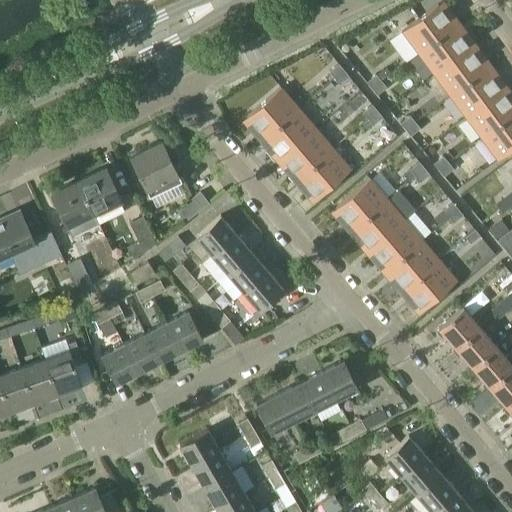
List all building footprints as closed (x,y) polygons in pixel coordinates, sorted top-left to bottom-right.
[(438,4),(402,31),(418,52),(454,25),(438,4)] [(454,25),(418,52),(434,74),(470,47),(454,25)] [(470,47),(434,74),(450,95),(486,68),(470,47)] [(338,64),(329,72),(334,78),(344,70),(338,64)] [(486,68),(450,95),(466,116),(502,90),(486,68)] [(344,70),(334,78),(339,84),(349,76),(344,70)] [(376,74),(366,82),(371,88),(381,80),(376,74)] [(381,80),(371,88),(377,95),(386,87),(381,80)] [(281,87),(247,116),(264,137),(298,108),(281,87)] [(511,103),(502,90),(466,116),(482,138),(511,115),(511,103)] [(372,104),(362,112),(367,119),(377,111),(372,104)] [(298,108),(264,137),(281,157),(316,128),(298,108)] [(377,111),(367,119),(373,125),(382,117),(377,111)] [(409,115),(400,123),(405,129),(415,121),(409,115)] [(511,115),(482,138),(497,159),(511,148),(511,115)] [(415,121),(405,129),(410,136),(420,128),(415,121)] [(316,128),(281,157),(299,178),(333,148),(316,128)] [(160,140),(130,156),(148,191),(151,197),(181,181),(178,175),(160,140)] [(333,148),(299,178),(316,198),(350,169),(333,148)] [(443,156),(433,163),(438,170),(448,162),(443,156)] [(419,162),(409,169),(414,176),(424,168),(419,162)] [(448,162),(438,170),(443,176),(453,168),(448,162)] [(104,167),(78,180),(93,212),(120,199),(104,167)] [(424,168),(414,176),(420,182),(429,174),(424,168)] [(370,178),(335,208),(353,228),(387,199),(370,178)] [(51,194),(66,225),(72,237),(98,224),(93,212),(78,180),(51,194)] [(176,209),(185,221),(209,202),(200,191),(176,209)] [(502,213),(511,205),(511,202),(507,195),(496,204),(502,213)] [(387,199),(353,228),(370,248),(404,219),(387,199)] [(452,202),(443,210),(448,217),(458,209),(453,203),(452,202)] [(458,209),(448,217),(453,223),(463,215),(458,209)] [(61,252),(50,230),(32,239),(18,210),(0,219),(0,255),(9,251),(20,273),(61,252)] [(220,214),(195,235),(212,254),(236,233),(220,214)] [(127,246),(134,258),(156,242),(143,215),(129,221),(138,240),(127,246)] [(404,219),(370,248),(388,269),(422,239),(404,219)] [(496,238),(509,230),(502,219),(489,227),(496,238)] [(474,229),(465,237),(470,243),(480,236),(474,229)] [(251,252),(236,233),(212,254),(227,272),(251,252)] [(165,261),(186,244),(178,235),(157,251),(165,261)] [(422,239),(388,269),(405,289),(439,260),(422,239)] [(267,270),(251,252),(227,272),(243,291),(267,270)] [(66,264),(79,291),(92,284),(79,257),(66,264)] [(155,272),(148,260),(127,272),(134,284),(155,272)] [(439,260),(405,289),(422,309),(456,280),(439,260)] [(190,272),(182,263),(172,270),(181,280),(190,272)] [(283,289),(267,270),(243,291),(259,310),(283,289)] [(199,283),(190,272),(181,280),(190,290),(199,283)] [(159,280),(148,285),(153,295),(164,289),(159,280)] [(135,292),(140,301),(153,295),(148,285),(135,292)] [(511,291),(501,300),(509,309),(511,306),(511,291)] [(212,298),(203,306),(212,316),(221,309),(212,298)] [(498,318),(509,309),(501,300),(491,309),(498,318)] [(116,301),(105,307),(110,317),(121,311),(116,301)] [(461,306),(437,327),(454,347),(479,326),(461,306)] [(92,314),(97,323),(110,317),(105,307),(92,314)] [(59,318),(55,309),(30,318),(33,327),(59,318)] [(203,337),(188,309),(166,321),(181,349),(203,337)] [(230,319),(221,309),(212,316),(221,327),(230,319)] [(33,327),(30,318),(6,327),(9,335),(33,327)] [(166,321),(145,332),(159,360),(181,349),(166,321)] [(454,347),(471,366),(495,345),(479,326),(454,347)] [(6,327),(0,328),(0,338),(9,335),(6,327)] [(159,360),(145,332),(123,343),(138,371),(159,360)] [(69,349),(44,358),(57,392),(81,384),(74,364),(82,361),(75,340),(67,343),(69,349)] [(101,354),(116,382),(138,371),(123,343),(101,354)] [(495,345),(471,366),(488,385),(511,364),(511,349),(504,356),(496,346),(495,345)] [(44,358),(20,366),(32,401),(57,392),(44,358)] [(342,358),(320,370),(335,399),(357,387),(342,358)] [(511,364),(488,385),(504,405),(511,397),(511,364)] [(20,366),(0,372),(0,384),(9,409),(32,401),(20,366)] [(320,370),(299,381),(314,410),(335,399),(320,370)] [(299,381),(277,392),(292,421),(314,410),(299,381)] [(0,411),(9,409),(0,384),(0,411)] [(270,432),(292,421),(277,392),(255,403),(270,432)] [(247,417),(231,427),(236,437),(253,427),(247,417)] [(360,418),(348,424),(353,434),(365,428),(360,418)] [(336,430),(341,441),(353,434),(348,424),(336,430)] [(251,447),(261,441),(253,427),(236,437),(237,438),(244,434),(251,447)] [(207,428),(179,444),(191,465),(219,449),(207,428)] [(407,435),(383,456),(399,474),(423,453),(407,435)] [(323,450),(318,440),(305,446),(310,456),(323,450)] [(293,452),(298,463),(310,456),(305,446),(293,452)] [(231,470),(219,449),(191,465),(203,486),(231,470)] [(423,453),(399,474),(414,493),(439,472),(423,453)] [(278,471),(271,459),(261,465),(268,477),(278,471)] [(243,491),(231,470),(203,486),(215,507),(243,491)] [(285,482),(278,471),(268,477),(275,488),(285,482)] [(439,472),(414,493),(430,511),(454,490),(439,472)] [(367,496),(360,501),(363,505),(378,492),(370,481),(360,489),(367,496)] [(104,511),(94,486),(71,496),(77,511),(104,511)] [(454,490),(430,511),(465,511),(470,508),(454,490)] [(215,507),(217,511),(254,511),(255,511),(243,491),(215,507)] [(387,502),(378,492),(363,505),(369,511),(375,506),(378,509),(387,502)] [(77,511),(71,496),(48,506),(51,511),(77,511)] [(285,506),(288,511),(302,511),(295,500),(285,506)]
